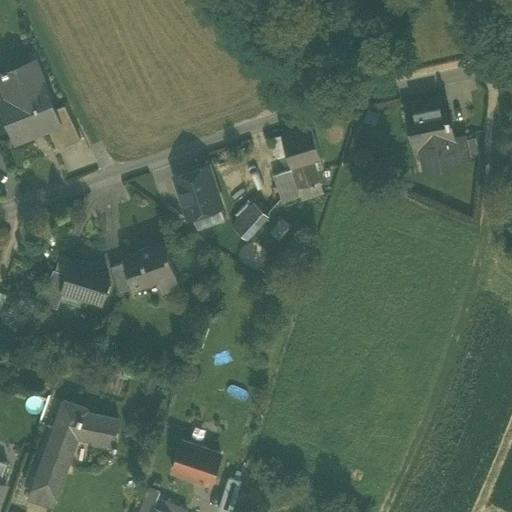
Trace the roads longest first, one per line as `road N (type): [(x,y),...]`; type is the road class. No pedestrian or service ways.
road 1 (residential): [(511,55),(351,91),(0,213)]
road 2 (track): [(504,58),(487,230),(459,335),(381,511)]
road 3 (track): [(30,0),(112,174)]
